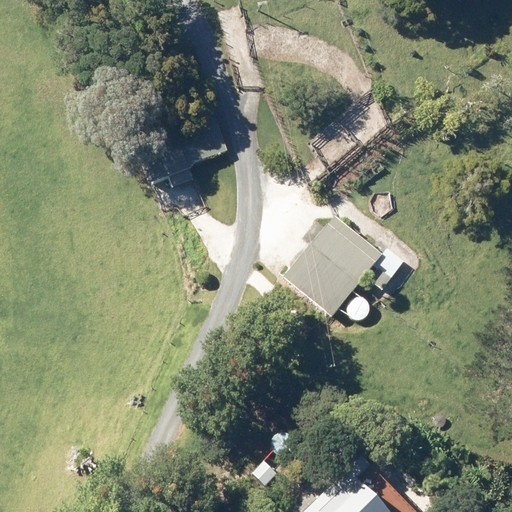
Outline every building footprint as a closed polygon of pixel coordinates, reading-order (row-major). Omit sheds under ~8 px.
[(394,122),(373,101),(316,157),(337,178),(394,122)] [(210,110),(130,139),(148,188),(168,180),(172,189),(194,181),(190,171),(196,164),(226,153),(210,110)] [(368,180),(365,172),(357,175),(361,183),(368,180)] [(332,217),(282,280),(331,320),(381,256),(332,217)] [(368,282),(381,291),(390,280),(376,270),(368,282)] [(263,464),(252,476),(264,487),(275,475),(263,464)] [(382,511),(354,482),(334,500),(326,492),(305,511),(382,511)]
